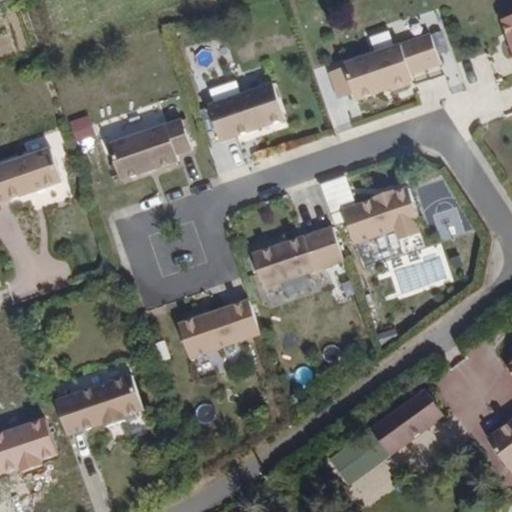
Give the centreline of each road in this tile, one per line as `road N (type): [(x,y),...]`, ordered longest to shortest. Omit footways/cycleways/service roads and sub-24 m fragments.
road 1 (residential): [(173,511),(267,459),(511,279)]
road 2 (residential): [(511,243),(439,128),(200,203)]
road 3 (residential): [(200,203),(130,225),(155,294),(224,272)]
